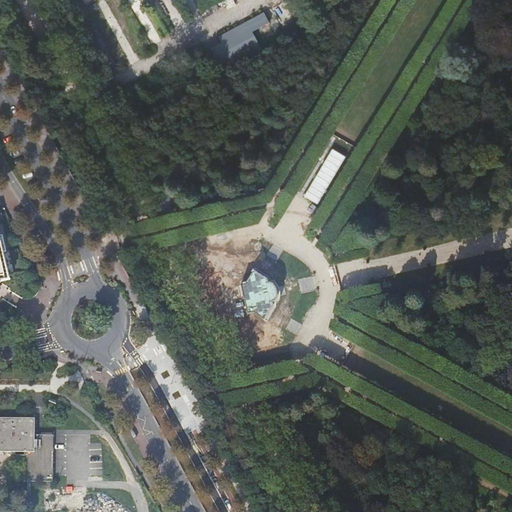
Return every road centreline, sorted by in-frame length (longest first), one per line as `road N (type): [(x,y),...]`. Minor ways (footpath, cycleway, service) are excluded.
road 1 (track): [(307,511),(23,0)]
road 2 (track): [(310,245),(461,0)]
road 3 (track): [(327,280),(310,245),(262,213),(102,248)]
road 4 (track): [(395,0),(262,213)]
road 5 (secondary): [(105,296),(0,83)]
road 6 (track): [(511,479),(309,371)]
road 7 (track): [(189,403),(309,371),(331,315),(327,280)]
road 8 (secondary): [(224,511),(120,332)]
road 9 (track): [(331,315),(511,413)]
road 10 (secondary): [(100,349),(137,396),(199,511)]
road 11 (track): [(327,280),(511,238)]
road 12 (secondary): [(0,152),(51,243),(67,298)]
